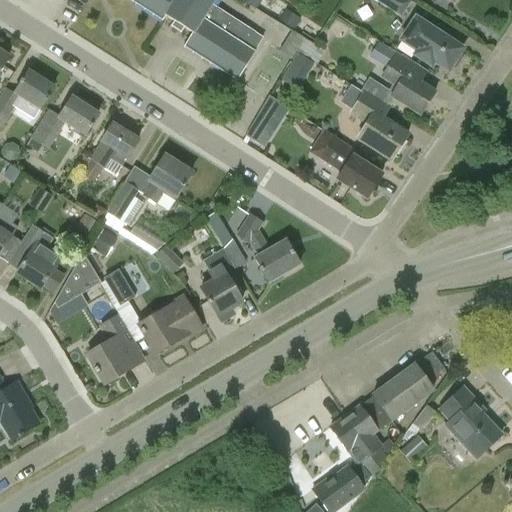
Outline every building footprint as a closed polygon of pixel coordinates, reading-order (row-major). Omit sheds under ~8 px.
[(126,0),(162,23),(166,17),(192,34),(183,48),(236,82),(255,53),(246,47),(255,33),(211,6),(215,0),(126,0)] [(372,0),(401,18),(411,3),(406,0),(372,0)] [(461,57),(458,55),(461,49),(413,18),(399,41),(415,51),(412,55),(430,67),(432,63),(447,72),(450,66),(453,68),(461,57)] [(420,70),(396,54),(376,42),(372,41),(369,44),(367,47),(366,50),(368,53),(369,55),(368,58),(385,69),(379,78),(394,88),(389,96),(419,115),(433,93),(414,80),(420,70)] [(0,71),(8,58),(0,53),(0,71)] [(281,80),(293,87),(309,59),(297,53),(281,80)] [(3,96),(1,99),(0,98),(0,131),(15,108),(33,120),(39,112),(54,88),(28,71),(10,100),(3,96)] [(348,115),(366,126),(356,140),(390,162),(407,135),(382,119),(389,108),(362,92),(348,115)] [(49,112),(32,140),(28,146),(37,152),(41,145),(48,150),(65,124),(85,136),(98,115),(71,98),(59,118),(49,112)] [(278,104),(259,130),(269,138),(289,112),(278,104)] [(102,144),(91,161),(83,156),(78,164),(84,168),(81,175),(94,183),(103,168),(104,169),(110,160),(121,168),(138,141),(112,124),(100,143),(102,144)] [(367,160),(333,139),(322,131),(309,153),(341,174),(336,181),(365,199),(380,176),(364,165),(367,160)] [(150,178),(140,194),(144,196),(157,204),(163,194),(173,201),(175,198),(176,198),(192,174),(163,157),(150,178)] [(120,189),(101,221),(114,230),(134,198),(120,189)] [(28,207),(41,215),(52,198),(39,190),(28,207)] [(0,255),(17,228),(12,225),(18,215),(4,207),(0,212),(0,255)] [(204,218),(222,251),(233,271),(245,264),(215,212),(204,218)] [(269,284),(299,266),(285,241),(269,251),(257,231),(262,224),(249,216),(237,236),(250,244),(258,257),(254,259),(269,284)] [(64,276),(54,270),(62,257),(48,247),(53,240),(33,227),(20,246),(30,253),(16,275),(41,291),(43,287),(52,293),(64,276)] [(172,274),(183,264),(166,246),(155,256),(172,274)] [(224,275),(233,271),(222,251),(202,262),(214,282),(200,290),(216,318),(241,304),(224,275)] [(100,282),(83,254),(54,302),(58,308),(100,282)] [(120,308),(135,298),(118,270),(103,279),(120,308)] [(186,334),(199,326),(185,301),(171,309),(171,307),(139,326),(156,354),(188,336),(186,334)] [(104,385),(144,362),(118,318),(101,327),(110,343),(87,356),(104,385)] [(431,381),(444,372),(430,353),(417,363),(431,381)] [(413,366),(385,387),(403,412),(432,391),(413,366)] [(12,440),(38,425),(24,400),(27,399),(17,383),(0,393),(0,421),(1,421),(12,440)] [(372,435),(403,412),(385,387),(371,396),(373,399),(359,409),(358,407),(343,418),(370,455),(368,455),(375,465),(386,457),(393,448),(388,440),(380,446),(372,435)] [(475,458),(499,435),(480,415),(483,411),(462,388),(438,410),(449,421),(444,426),(475,458)] [(425,406),(411,425),(424,435),(438,416),(425,406)] [(355,464),(355,465),(359,470),(361,468),(368,477),(369,477),(368,476),(377,470),(374,465),(375,465),(368,455),(370,455),(343,418),(328,429),(346,453),(347,453),(355,464)] [(346,468),(332,479),(330,476),(310,490),(311,492),(299,502),(301,511),(330,511),(348,500),(348,501),(359,492),(368,477),(361,468),(359,470),(355,465),(348,470),(346,468)]
